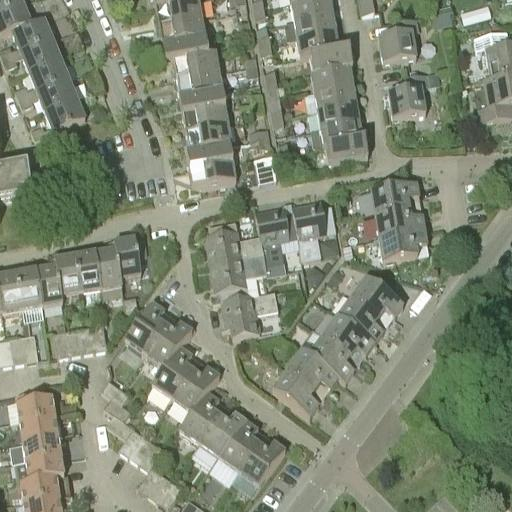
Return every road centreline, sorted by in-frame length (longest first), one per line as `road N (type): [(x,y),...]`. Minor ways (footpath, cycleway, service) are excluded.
road 1 (residential): [(335,462),(235,389),(221,351),(198,332),(175,217)]
road 2 (residential): [(335,462),(511,225)]
road 3 (residential): [(175,217),(386,177)]
road 4 (residential): [(155,174),(84,0)]
road 5 (residential): [(386,177),(360,35),(345,0)]
road 6 (residential): [(79,240),(0,107)]
